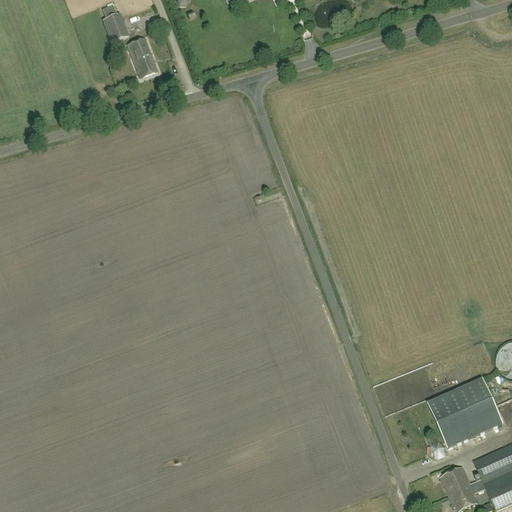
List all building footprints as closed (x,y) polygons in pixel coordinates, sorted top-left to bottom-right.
[(128,37),(120,15),(103,21),(111,44),(128,37)] [(313,35),(307,17),(299,19),(305,38),(313,35)] [(144,40),(127,46),(140,80),(157,74),(144,40)] [(483,381),(428,405),(448,451),(503,427),(483,381)] [(448,457),(443,446),(433,450),(438,461),(448,457)] [(476,498),(475,496),(486,491),(495,511),(497,511),(511,505),(511,446),(473,464),(481,482),(471,486),(463,469),(440,479),(454,510),(456,509),(457,511),(463,511),(478,506),(474,498),(476,498)]
